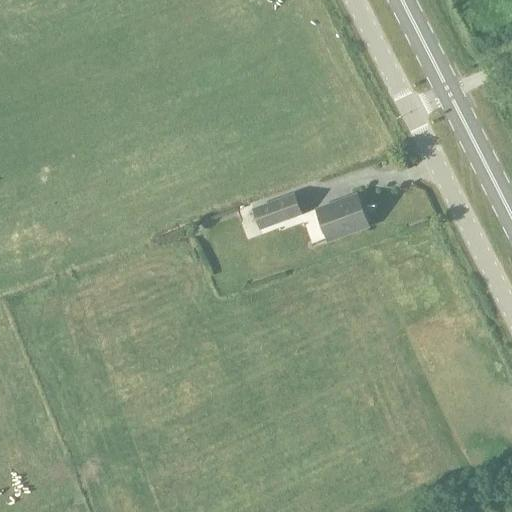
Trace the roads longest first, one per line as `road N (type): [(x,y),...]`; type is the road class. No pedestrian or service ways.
road 1 (unclassified): [(511,315),(409,111)]
road 2 (primary): [(511,220),(447,93)]
road 3 (unclassified): [(409,111),(352,0)]
